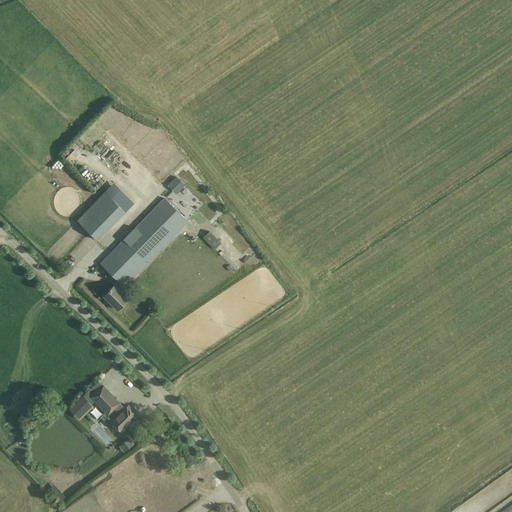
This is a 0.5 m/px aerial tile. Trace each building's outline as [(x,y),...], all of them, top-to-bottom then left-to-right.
[(171,182),(179,191),(185,185),(176,177),(171,182)] [(126,212),(105,192),(78,220),(99,240),(126,212)] [(188,221),(164,198),(101,263),(119,281),(104,296),(118,310),(129,299),(120,290),(124,286),(188,221)] [(222,243),(210,231),(203,238),(215,250),(222,243)] [(96,242),(90,236),(82,245),(88,251),(96,242)] [(162,303),(158,299),(154,304),(157,308),(162,303)] [(103,385),(98,381),(88,391),(93,395),(90,398),(108,415),(121,402),(103,385)] [(82,397),(71,409),(80,417),(91,405),(82,397)] [(138,415),(128,405),(111,421),(121,431),(138,415)] [(128,439),(119,446),(124,452),(132,445),(128,439)] [(456,511),(485,511),(488,510),(483,502),(491,496),(486,490),(456,511)]
